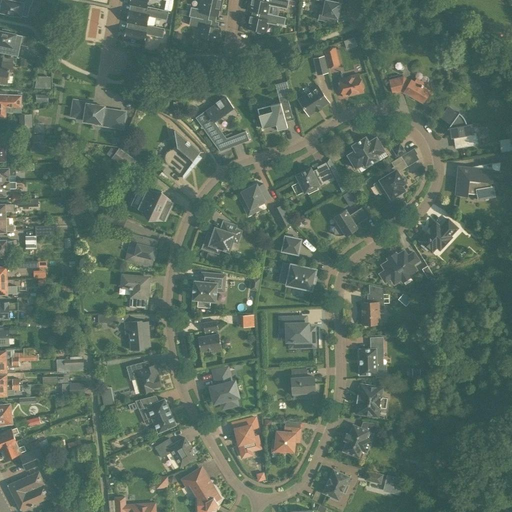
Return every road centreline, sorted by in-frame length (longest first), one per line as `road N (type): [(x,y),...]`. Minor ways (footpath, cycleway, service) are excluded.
road 1 (residential): [(432,140),(420,123),(388,106),(344,113),(293,147),(215,178),(181,232),(168,308),(177,373),(203,431),(259,500)]
road 2 (residential): [(259,500),(304,481),(322,453),(336,412),(343,272),(430,197),(438,179),(432,140)]
road 3 (unknown): [(106,511),(94,373)]
road 4 (track): [(426,0),(511,86)]
